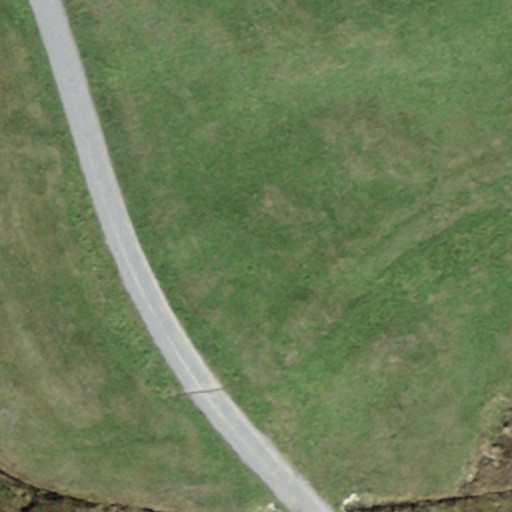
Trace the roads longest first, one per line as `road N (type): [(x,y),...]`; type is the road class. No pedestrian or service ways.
road 1 (track): [(308,511),(166,341),(131,267),(38,0)]
road 2 (track): [(166,341),(0,375)]
